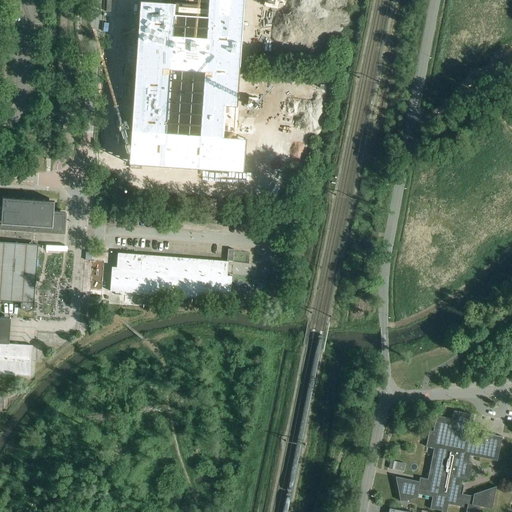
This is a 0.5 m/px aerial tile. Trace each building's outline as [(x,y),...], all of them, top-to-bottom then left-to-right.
[(140,1),(128,164),(243,172),(246,139),(234,138),(243,0),(162,0),(162,3),(140,1)] [(0,207),(0,342),(9,343),(10,318),(0,317),(0,301),(21,303),(21,305),(21,308),(23,310),(25,312),(28,312),(31,311),(33,309),(34,306),(37,252),(38,245),(0,242),(0,229),(64,234),(66,212),(54,211),(54,201),(2,198),(1,207),(0,207)] [(117,268),(112,267),(110,292),(230,301),(232,277),(227,276),(228,262),(118,253),(117,268)] [(0,373),(30,376),(32,346),(0,344),(0,373)] [(470,414),(454,411),(452,419),(436,416),(433,432),(429,431),(426,447),(434,449),(428,480),(420,478),(419,482),(395,477),(400,502),(416,498),(417,494),(432,497),(430,509),(442,511),(441,511),(406,511),(389,509),(388,511),(446,511),(448,505),(463,508),(464,504),(467,504),(465,511),(478,511),(480,507),(492,509),(496,488),(496,487),(474,494),(473,497),(462,495),(464,487),(460,486),(461,479),(469,480),(472,464),(468,463),(470,456),(497,461),(502,437),(482,433),(480,441),(465,438),(470,414)] [(390,461),(388,469),(395,470),(397,462),(390,461)]
